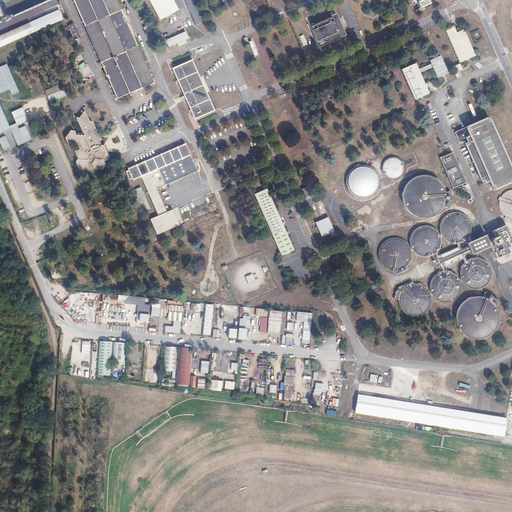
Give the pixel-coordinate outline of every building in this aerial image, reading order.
[(0,0),(0,5),(3,15),(39,2),(38,0),(0,0)] [(117,0),(73,0),(115,98),(134,90),(138,88),(152,82),(117,0)] [(172,0),(148,0),(152,7),(154,10),(159,19),(177,9),(172,0)] [(195,0),(185,0),(195,25),(204,21),(195,0)] [(0,47),(31,35),(64,21),(59,9),(1,35),(0,35),(0,47)] [(331,18),(312,27),(316,35),(317,37),(320,45),(340,36),(341,39),(346,36),(344,33),(337,17),(336,14),(331,16),(331,18)] [(73,23),(68,25),(74,38),(79,36),(80,36),(75,22),(73,23)] [(445,31),(460,63),(476,56),(465,29),(457,33),(455,27),(445,31)] [(177,44),(178,46),(187,43),(186,39),(188,38),(185,31),(165,39),(168,47),(177,44)] [(253,41),(241,47),(259,85),(270,80),(253,41)] [(429,60),(437,77),(448,72),(441,55),(429,60)] [(191,59),(172,68),(184,97),(186,101),(193,118),(213,110),(191,59)] [(0,132),(10,129),(17,145),(31,140),(25,125),(18,128),(17,125),(51,112),(45,97),(10,110),(15,123),(8,126),(0,106),(0,92),(9,89),(11,95),(18,92),(7,63),(0,66),(0,132)] [(400,69),(413,99),(428,93),(415,63),(400,69)] [(420,72),(432,67),(431,63),(419,69),(420,72)] [(453,66),(455,72),(462,69),(460,63),(453,66)] [(50,103),(67,95),(61,83),(44,90),(50,103)] [(73,142),(74,145),(72,150),(76,157),(74,161),(78,168),(90,170),(92,168),(100,168),(104,163),(103,160),(106,155),(102,144),(100,143),(96,136),(97,133),(91,120),(88,119),(84,109),(79,117),(75,116),(82,132),(81,133),(74,133),(73,130),(68,129),(63,137),(65,142),(73,142)] [(458,141),(477,186),(481,195),(486,207),(496,203),(489,187),(491,186),(493,190),(511,182),(511,169),(488,115),(478,120),(474,122),(454,130),(458,141)] [(5,135),(0,137),(0,143),(3,150),(10,147),(5,135)] [(186,143),(128,168),(133,179),(140,176),(157,215),(149,219),(156,234),(179,224),(172,208),(167,211),(156,187),(197,170),(186,143)] [(443,156),(438,158),(451,188),(462,183),(449,154),(448,154),(443,156)] [(382,163),(381,167),(382,170),(383,173),(385,175),(387,177),(391,178),(394,178),(397,177),(399,175),(401,172),(402,169),(402,166),(401,163),(399,160),(396,158),(393,157),(390,158),(387,159),(384,161),(382,163)] [(349,172),(346,177),(346,182),(347,186),(349,191),(352,194),(357,196),(362,197),(366,196),(371,194),(374,191),(376,186),(377,181),(376,176),(374,172),(371,169),(366,166),(361,166),(356,167),(352,169),(349,172)] [(403,188),(402,195),(403,202),(406,208),(410,212),(416,215),(423,216),(430,215),(436,212),(440,208),(442,205),(446,205),(448,190),(444,190),(444,188),(441,182),(436,178),(430,175),(423,174),(417,175),(411,178),(406,182),(403,188)] [(132,190),(139,207),(143,205),(146,210),(150,208),(141,187),(132,190)] [(268,188),(255,193),(281,254),(294,249),(268,188)] [(190,212),(193,219),(219,209),(216,202),(205,206),(205,204),(194,208),(195,210),(190,212)] [(439,221),(438,226),(438,230),(440,235),(443,239),(447,241),(452,243),(457,242),(462,240),(465,237),(468,233),(469,228),(469,223),(468,221),(467,219),(464,215),(460,212),(455,211),(450,212),(445,214),(442,217),(439,221)] [(316,218),(313,219),(320,234),(329,230),(328,227),(330,226),(328,220),(325,221),(322,215),(320,216),(316,218)] [(410,234),(408,238),(409,243),(410,248),(413,252),(417,254),(422,256),(427,256),(432,254),(436,251),(438,247),(439,242),(439,237),(438,232),(434,229),(430,226),(426,225),(421,225),(416,226),(412,230),(410,234)] [(457,246),(435,255),(439,266),(462,256),(460,253),(469,250),(470,253),(489,245),(495,257),(508,251),(506,246),(508,245),(505,236),(501,237),(500,233),(494,236),(488,239),(490,242),(488,243),(483,234),(466,242),(467,245),(458,249),(457,246)] [(87,239),(87,242),(87,244),(88,246),(90,248),(92,249),(94,250),(96,250),(98,249),(100,247),(101,245),(102,243),(102,240),(101,238),(99,236),(97,235),(95,235),(93,235),(90,236),(89,237),(87,239)] [(381,244),(379,249),(378,254),(379,259),(381,263),(384,267),(389,269),(394,270),(399,269),(403,267),(407,263),(409,259),(410,254),(409,249),(407,245),(403,241),(399,239),(394,238),(389,239),(385,241),(381,244)] [(460,265),(458,270),(458,274),(460,279),(463,283),(467,286),(471,288),(476,288),(481,286),(485,283),(488,279),(489,275),(489,270),(488,265),(485,261),(481,258),(476,257),(471,257),(467,258),(463,261),(460,265)] [(429,279),(428,284),(428,289),(430,293),(433,297),(437,300),(442,301),(447,301),(452,299),(455,296),(458,292),(459,287),(459,282),(457,278),(454,274),(450,271),(446,270),(441,270),(436,272),(432,275),(429,279)] [(248,283),(255,280),(252,274),(245,276),(248,283)] [(399,293),(398,298),(399,303),(401,308),(404,311),(408,314),(413,315),(418,314),(422,312),(426,309),(428,304),(429,300),(429,295),(427,290),(423,287),(419,284),(414,283),(409,284),(405,286),(401,289),(399,293)] [(462,299),(457,304),(453,310),(452,316),(452,323),(455,329),(460,335),(466,338),(472,340),(479,339),(485,336),(490,332),(494,326),(495,319),(495,312),(492,306),(491,305),(495,299),(483,291),(479,297),(475,296),(468,297),(462,299)] [(144,304),(145,298),(118,295),(118,299),(124,300),(123,303),(137,305),(137,312),(139,312),(138,321),(149,322),(149,316),(158,317),(160,304),(151,303),(151,305),(144,304)] [(210,335),(213,304),(206,303),(202,334),(210,335)] [(165,325),(164,332),(180,333),(182,305),(169,304),(168,320),(173,320),(173,326),(165,325)] [(260,317),(259,332),(284,333),(286,311),(268,310),(268,317),(260,317)] [(303,321),(302,343),(310,343),(312,312),(297,312),(296,321),(303,321)] [(243,315),(242,318),(239,318),(239,327),(249,327),(250,316),(243,315)] [(154,333),(156,327),(150,325),(148,331),(154,333)] [(228,328),(228,338),(246,339),(247,329),(228,328)] [(293,334),(282,334),(281,344),(293,344),(293,334)] [(81,353),(89,354),(90,341),(82,341),(81,353)] [(99,341),(98,375),(111,375),(111,341),(99,341)] [(112,364),(125,364),(125,342),(113,342),(112,364)] [(177,345),(164,344),(163,357),(176,359),(177,345)] [(191,348),(179,347),(178,359),(191,361),(191,348)] [(176,359),(163,357),(162,369),(175,370),(176,359)] [(191,361),(178,359),(176,384),(195,386),(196,376),(190,376),(191,361)] [(208,373),(209,361),(201,360),(200,373),(208,373)] [(132,365),(131,374),(141,374),(142,365),(132,365)] [(370,374),(369,382),(377,383),(378,375),(370,374)] [(221,380),(210,379),(209,388),(221,388),(221,380)] [(234,390),(235,382),(225,380),(224,388),(234,390)] [(314,383),(313,401),(318,401),(318,393),(322,393),(323,383),(314,383)] [(360,397),(356,415),(503,437),(506,419),(360,397)]
